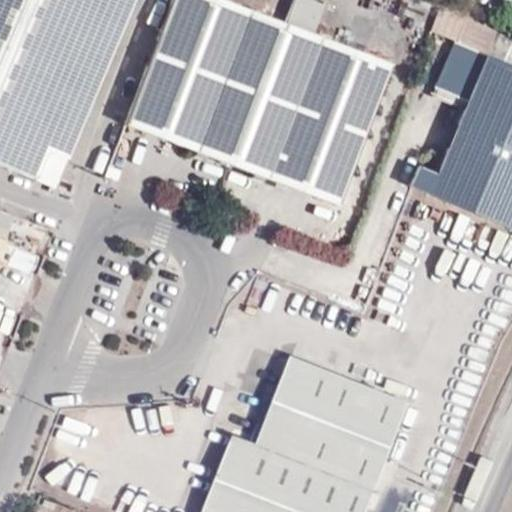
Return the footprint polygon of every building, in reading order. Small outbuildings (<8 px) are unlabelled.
[(0,0),(0,170),(49,191),(129,0),(0,0)] [(394,65),(229,0),(177,0),(130,121),(339,204),(394,65)] [(511,39),(498,33),(488,56),(511,66),(511,39)] [(418,167),(411,185),(511,227),(511,66),(488,56),(454,42),(435,88),(468,101),(437,174),(418,167)] [(0,211),(0,238),(1,239),(2,239),(12,216),(0,211)] [(365,511),(409,402),(293,357),(260,443),(234,434),(205,511),(314,511),(315,511),(365,511)]
